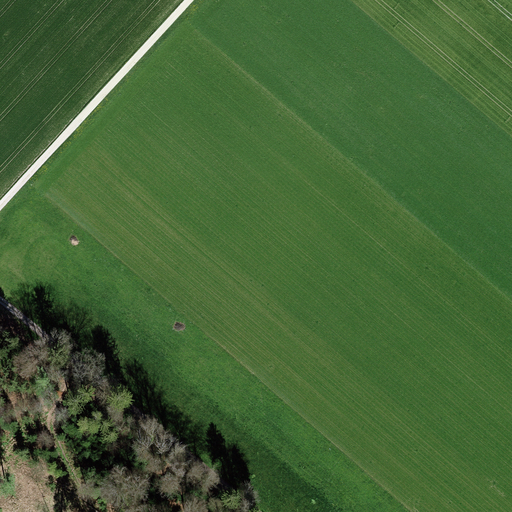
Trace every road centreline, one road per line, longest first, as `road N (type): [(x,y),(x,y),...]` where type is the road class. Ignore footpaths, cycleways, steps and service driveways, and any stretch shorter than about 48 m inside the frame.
road 1 (track): [(244,511),(51,328),(0,298)]
road 2 (track): [(190,0),(0,206)]
